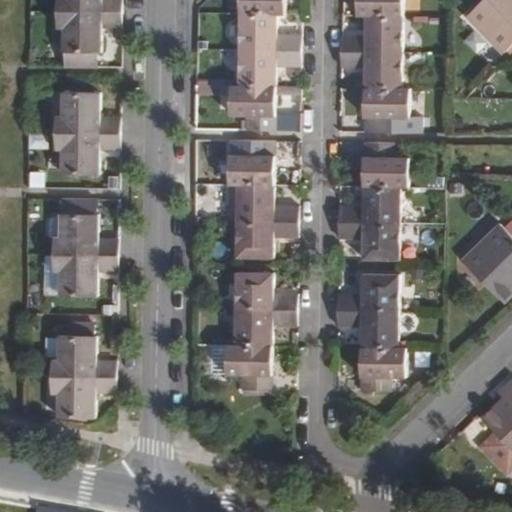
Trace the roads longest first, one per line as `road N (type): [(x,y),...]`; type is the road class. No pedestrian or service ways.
road 1 (residential): [(160,0),(152,500)]
road 2 (residential): [(511,345),(379,472),(372,511)]
road 3 (tertiary): [(0,472),(152,500)]
